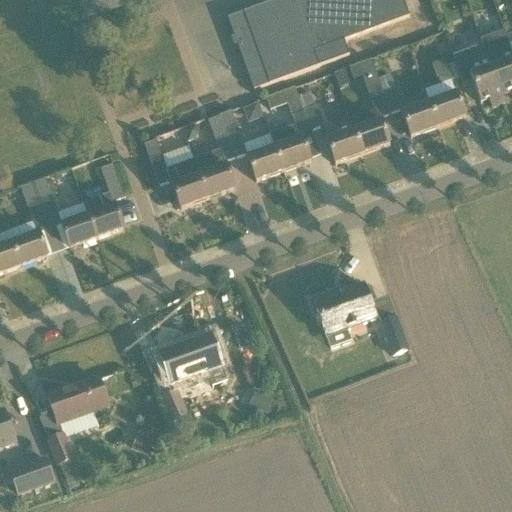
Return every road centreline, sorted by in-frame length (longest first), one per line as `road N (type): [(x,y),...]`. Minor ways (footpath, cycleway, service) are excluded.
road 1 (residential): [(168,284),(511,156)]
road 2 (track): [(347,511),(235,260)]
road 3 (residential): [(0,346),(168,284)]
road 4 (residential): [(112,127),(199,95),(172,17)]
road 5 (residential): [(112,127),(85,49),(172,17)]
road 6 (residential): [(168,284),(112,127)]
